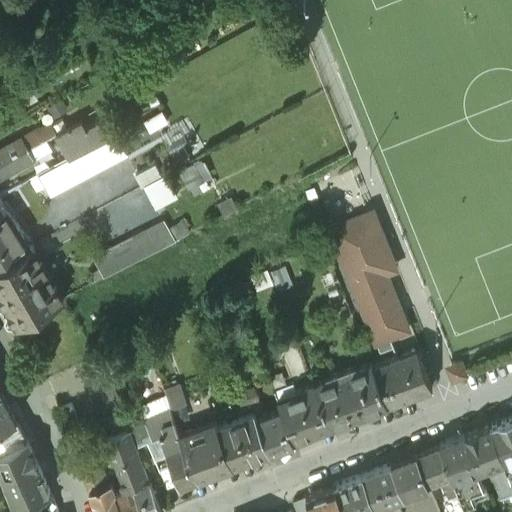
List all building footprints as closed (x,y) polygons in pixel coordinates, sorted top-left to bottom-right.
[(28,148),(0,163),(0,178),(61,145),(68,159),(116,134),(116,133),(107,115),(85,127),(81,119),(28,148)] [(68,159),(37,175),(48,196),(127,154),(116,134),(68,159)] [(0,163),(28,148),(20,137),(0,148),(0,163)] [(182,146),(170,152),(177,166),(189,159),(182,146)] [(200,157),(179,169),(189,187),(210,175),(200,157)] [(150,208),(174,199),(161,162),(137,170),(150,208)] [(0,194),(0,263),(32,247),(0,195),(0,194)] [(99,253),(110,274),(176,239),(165,218),(99,253)] [(402,331),(376,266),(383,263),(367,222),(334,235),(379,351),(393,346),(390,336),(402,331)] [(0,263),(0,299),(16,326),(65,297),(34,246),(32,247),(0,263)] [(138,317),(116,328),(123,341),(144,330),(138,317)] [(416,348),(372,365),(387,404),(432,386),(416,348)] [(102,354),(82,362),(98,404),(102,416),(123,408),(102,354)] [(370,360),(357,365),(356,363),(343,368),(361,414),(387,404),(372,365),(370,360)] [(461,367),(453,370),(456,377),(464,374),(461,367)] [(343,368),(326,374),(326,377),(314,382),(331,426),(361,414),(343,368)] [(170,405),(186,401),(180,379),(164,384),(170,405)] [(313,380),(295,388),(293,382),(274,389),(281,407),(294,441),(331,426),(314,382),(313,380)] [(254,386),(246,390),(254,412),(256,416),(262,414),(259,406),(262,406),(254,386)] [(0,391),(0,433),(8,447),(26,438),(0,391)] [(72,403),(61,407),(68,428),(79,424),(72,403)] [(155,404),(142,409),(144,418),(153,438),(147,441),(154,460),(167,455),(159,435),(163,433),(155,414),(158,412),(155,404)] [(179,434),(170,407),(158,412),(155,414),(163,433),(159,435),(167,455),(179,485),(199,477),(196,470),(196,469),(185,453),(179,434)] [(281,407),(267,413),(267,412),(262,414),(256,416),(270,450),(294,441),(281,407)] [(254,412),(218,426),(232,464),(232,465),(270,450),(256,416),(254,412)] [(511,415),(490,424),(511,479),(511,415)] [(153,438),(144,418),(129,424),(137,445),(147,441),(153,438)] [(215,420),(179,434),(185,453),(196,469),(196,470),(199,477),(232,464),(218,426),(215,420)] [(511,479),(490,424),(465,434),(479,469),(493,464),(492,470),(501,492),(511,487),(511,479)] [(127,430),(106,439),(122,481),(131,479),(135,487),(149,481),(134,446),(127,430)] [(465,434),(448,441),(448,440),(440,443),(456,485),(464,504),(476,499),(467,474),(479,469),(465,434)] [(8,447),(0,450),(0,469),(2,475),(15,511),(57,511),(54,503),(26,438),(8,447)] [(440,443),(415,454),(427,482),(442,475),(442,482),(444,489),(456,485),(440,443)] [(96,451),(77,459),(89,491),(110,483),(96,451)] [(415,454),(385,466),(398,498),(412,492),(412,491),(418,489),(417,496),(421,506),(434,501),(427,482),(415,454)] [(385,466),(357,476),(370,510),(388,503),(388,509),(388,511),(403,511),(398,498),(385,466)] [(370,511),(357,476),(328,487),(338,511),(370,511)] [(115,493),(111,483),(110,483),(89,491),(93,503),(96,502),(100,511),(121,511),(139,505),(132,488),(135,487),(131,479),(122,481),(123,482),(120,483),(123,490),(115,493)] [(135,487),(132,488),(139,505),(121,511),(161,511),(162,511),(150,481),(149,481),(135,487)] [(338,511),(328,487),(306,496),(311,511),(338,511)] [(311,511),(306,496),(293,501),(297,511),(311,511)] [(434,501),(421,506),(423,511),(436,511),(438,511),(434,501)]
